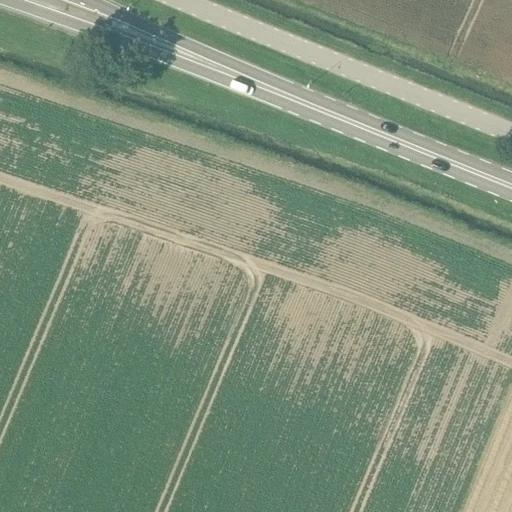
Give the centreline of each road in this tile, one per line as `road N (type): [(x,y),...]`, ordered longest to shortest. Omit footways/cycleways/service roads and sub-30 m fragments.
road 1 (primary): [(511,187),(173,51)]
road 2 (unclassified): [(511,135),(175,0)]
road 3 (primary): [(0,0),(173,51)]
